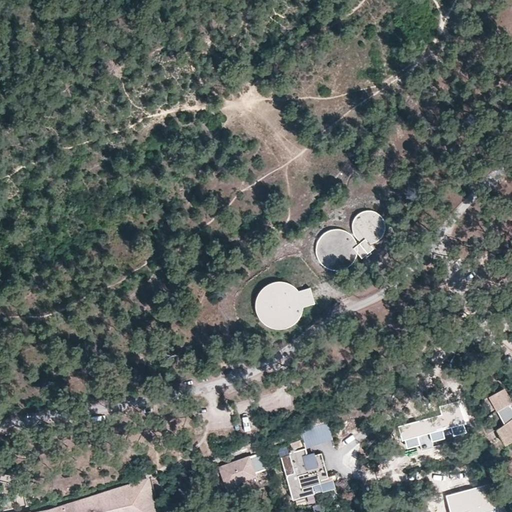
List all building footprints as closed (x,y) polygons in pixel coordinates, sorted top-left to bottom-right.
[(355,216),(353,219),(352,224),(352,228),(352,233),(346,228),(338,226),(330,226),(323,229),(318,235),(315,242),(314,250),(316,257),(321,263),(327,267),(335,269),(343,268),(349,264),(354,258),(357,250),(362,258),(372,250),(367,244),(371,244),(374,243),(377,241),(380,239),(382,236),(384,233),(385,229),(385,226),(385,223),(384,220),(382,217),(379,214),(376,212),(372,210),(367,210),(362,211),(357,214),(355,216)] [(290,283),(283,281),(275,281),(268,284),(263,288),(258,294),(256,301),(257,309),(259,316),(264,321),(270,325),(277,327),(284,327),(291,325),(297,320),(301,314),(303,309),(303,306),(315,302),(311,287),(299,290),(296,287),(290,283)] [(511,405),(511,404),(505,390),(481,402),(487,416),(496,412),(503,409),(511,405)] [(464,424),(458,401),(440,406),(442,415),(399,427),(402,441),(464,424)] [(503,409),(496,412),(502,426),(509,421),(503,409)] [(510,444),(509,441),(511,439),(511,418),(509,421),(502,426),(495,432),(502,448),(510,444)] [(331,438),(327,423),(310,428),(311,432),(302,435),(305,446),(331,438)] [(301,446),(299,440),(290,443),(291,449),(301,446)] [(484,451),(480,440),(468,444),(472,455),(484,451)] [(312,455),(315,466),(308,468),(306,461),(309,460),(305,448),(289,452),(289,453),(290,455),(282,457),(283,463),(293,498),(315,492),(312,484),(320,482),(319,479),(323,478),(328,477),(322,452),(312,455)] [(219,467),(225,485),(234,482),(236,488),(250,483),(248,478),(256,475),(249,456),(219,467)] [(248,478),(250,483),(258,481),(256,475),(248,478)] [(28,511),(158,511),(152,482),(151,477),(104,491),(42,510),(28,511)] [(225,485),(227,491),(236,488),(234,482),(225,485)] [(480,488),(481,491),(450,499),(453,511),(486,511),(484,502),(490,500),(487,487),(480,488)]
